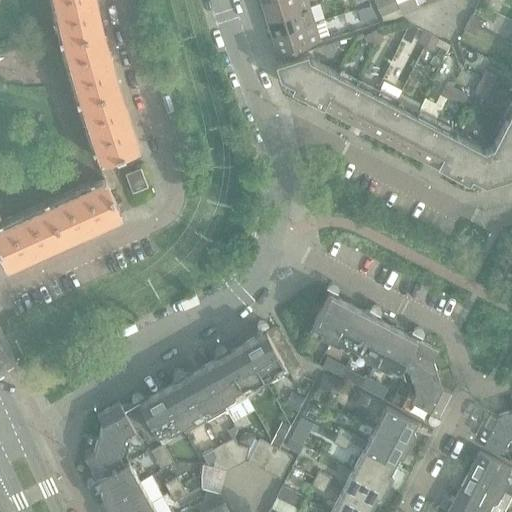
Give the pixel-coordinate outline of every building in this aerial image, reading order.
[(101,28),(95,1),(94,0),(54,0),(63,38),(101,28)] [(308,5),(306,0),(267,0),(261,2),(266,19),(308,5)] [(314,22),(308,5),(266,19),(272,36),(314,22)] [(375,18),(370,6),(358,10),(362,22),(375,18)] [(479,28),(483,20),(473,15),(469,23),(479,28)] [(320,41),(314,22),(272,36),(277,54),(320,41)] [(475,35),(479,28),(469,23),(465,30),(475,35)] [(118,88),(111,62),(101,29),(101,28),(63,38),(81,100),(118,88)] [(385,39),(379,29),(371,33),(377,43),(385,39)] [(425,45),(431,35),(424,31),(418,41),(425,45)] [(377,43),(371,33),(365,36),(370,47),(377,43)] [(433,49),(439,39),(431,35),(425,45),(433,49)] [(396,102),(376,92),(308,57),(306,51),(275,61),(279,76),(282,77),(279,83),(379,134),(396,102)] [(494,84),(497,77),(485,71),(482,77),(494,84)] [(486,98),(494,84),(482,77),(474,92),(486,98)] [(447,97),(452,86),(446,83),(441,94),(447,97)] [(462,105),(468,94),(452,86),(447,97),(462,105)] [(138,147),(118,88),(81,100),(101,160),(138,147)] [(483,148),(453,132),(396,102),(379,134),(479,186),(481,181),(484,182),(497,178),(488,146),(483,148)] [(511,106),(492,145),(488,146),(497,178),(511,174),(511,171),(511,106)] [(147,187),(140,168),(125,174),(132,192),(147,187)] [(64,240),(120,214),(104,179),(48,204),(64,240)] [(6,266),(64,240),(48,204),(0,225),(0,253),(1,257),(0,257),(3,264),(4,263),(6,266)] [(332,339),(351,304),(338,297),(339,295),(338,293),(331,289),(329,293),(328,292),(312,324),(321,328),(321,329),(322,334),(332,339)] [(375,361),(393,326),(380,319),(381,317),(381,315),(367,308),(365,308),(364,310),(351,304),(332,339),(343,345),(348,344),(348,343),(364,350),(363,351),(365,356),(375,361)] [(274,326),(265,330),(270,339),(282,332),(279,327),(274,326)] [(437,349),(424,342),(423,341),(424,339),(423,337),(410,330),(408,331),(406,333),(393,326),(375,361),(386,367),(390,365),(391,365),(403,371),(406,381),(436,372),(432,358),(437,349)] [(276,366),(283,362),(280,356),(275,347),(270,339),(265,330),(263,327),(256,331),(256,333),(257,335),(244,342),(264,378),(276,371),(277,367),(276,366)] [(282,332),(270,339),(275,347),(286,341),(282,332)] [(286,341),(275,347),(280,356),(291,349),(286,341)] [(264,378),(244,342),(231,349),(230,348),(228,347),(216,354),(214,355),(214,357),(215,359),(202,366),(222,401),(233,394),(234,391),(234,390),(249,381),(249,382),(253,384),(264,378)] [(291,349),(280,356),(283,362),(284,364),(296,358),(291,349)] [(296,358),(284,364),(289,372),(301,366),(296,358)] [(222,401),(202,366),(189,373),(188,371),(186,371),(173,378),(172,380),(173,382),(160,390),(180,425),(185,433),(227,409),(222,401)] [(301,366),(289,372),(294,381),(301,377),(304,371),(301,366)] [(438,413),(450,390),(441,385),(436,372),(406,381),(410,391),(401,407),(423,418),(427,411),(429,413),(434,416),(436,412),(438,413)] [(373,392),(376,385),(367,380),(363,387),(373,392)] [(180,425),(160,390),(148,397),(147,395),(144,394),(132,400),(128,403),(124,402),(121,404),(119,401),(96,414),(102,423),(98,436),(128,445),(131,435),(141,430),(148,443),(159,436),(157,433),(165,428),(166,429),(170,430),(180,425)] [(369,406),(372,398),(359,391),(355,399),(369,406)] [(297,410),(304,398),(292,392),(286,404),(297,410)] [(413,430),(417,422),(386,405),(375,427),(409,446),(415,434),(414,431),(413,430)] [(511,436),(511,413),(511,410),(497,414),(488,410),(476,433),(503,447),(509,438),(511,436)] [(285,437),(291,426),(282,421),(276,433),(285,437)] [(403,457),(409,446),(375,427),(364,448),(395,464),(399,457),(400,458),(403,457)] [(350,441),(354,434),(341,428),(337,435),(350,441)] [(250,446),(255,436),(248,433),(242,435),(239,441),(250,446)] [(346,449),(350,441),(337,435),(334,442),(346,449)] [(140,481),(125,455),(128,445),(98,436),(94,451),(85,456),(92,469),(90,470),(90,472),(105,500),(140,481)] [(245,460),(249,446),(237,443),(234,436),(223,442),(236,465),(245,460)] [(258,466),(270,444),(259,438),(247,461),(258,466)] [(174,462),(162,442),(150,449),(161,468),(174,462)] [(223,442),(221,443),(212,448),(216,456),(212,467),(226,471),(236,465),(223,442)] [(269,472),(281,449),(270,444),(258,466),(269,472)] [(391,473),(395,464),(364,448),(353,469),(388,487),(393,477),(392,473),(391,473)] [(280,478),(292,455),(281,449),(269,472),(280,478)] [(507,474),(511,467),(511,466),(479,450),(467,472),(503,490),(509,479),(508,475),(507,474)] [(381,499),(388,487),(353,469),(341,491),(373,507),(377,500),(378,501),(381,499)] [(328,484),(332,477),(319,470),(315,478),(328,484)] [(502,511),(511,495),(503,490),(467,472),(456,494),(488,510),(492,511),(502,511)] [(182,485),(177,476),(165,483),(170,491),(182,485)] [(324,492),(328,484),(315,478),(311,485),(324,492)] [(157,511),(140,481),(105,500),(111,511),(157,511)] [(305,496),(282,484),(276,496),(299,508),(305,496)] [(187,494),(182,485),(170,491),(175,500),(187,494)] [(208,511),(225,502),(220,492),(206,489),(203,500),(197,504),(201,511),(208,511)] [(370,511),(373,507),(341,491),(330,511),(370,511)] [(486,511),(488,510),(456,494),(446,511),(486,511)]
